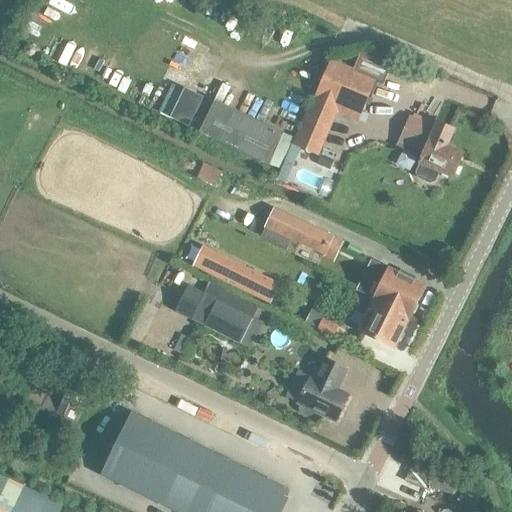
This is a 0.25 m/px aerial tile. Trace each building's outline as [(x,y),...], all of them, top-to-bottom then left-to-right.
[(386,82),(394,63),(369,52),(361,72),(386,82)] [(358,121),(376,80),(333,61),(295,148),(320,159),(340,113),(358,121)] [(203,98),(185,89),(181,97),(169,91),(160,111),(170,117),(170,118),(188,128),(203,98)] [(276,165),(280,155),(275,153),(284,134),(216,101),(201,132),(270,165),(271,162),(276,165)] [(435,129),(410,118),(397,149),(421,160),(416,171),(433,179),(437,170),(454,177),(464,154),(449,147),(455,131),(437,123),(435,129)] [(197,178),(215,187),(223,172),(204,163),(197,178)] [(275,207),(265,227),(325,256),(335,236),(275,207)] [(194,265),(193,266),(271,304),(281,283),(203,246),(194,265)] [(375,299),(359,330),(395,349),(398,343),(401,342),(404,335),(403,332),(411,317),(412,315),(415,314),(418,307),(417,304),(426,287),(390,269),(375,299)] [(260,304),(211,280),(205,291),(189,283),(175,311),(240,343),(260,304)] [(333,338),(339,327),(323,319),(317,330),(333,338)] [(341,382),(348,370),(325,359),(316,378),(300,371),(287,398),(302,405),(300,409),(301,413),(309,416),(313,415),(315,411),(336,422),(349,395),(336,388),(339,381),(341,382)] [(84,402),(63,392),(51,415),(73,425),(84,402)] [(133,412),(102,476),(175,511),(283,511),(290,499),(286,497),(289,489),(133,412)] [(75,511),(67,508),(24,487),(25,485),(0,472),(0,511),(75,511)] [(433,478),(429,488),(454,498),(458,488),(433,478)]
